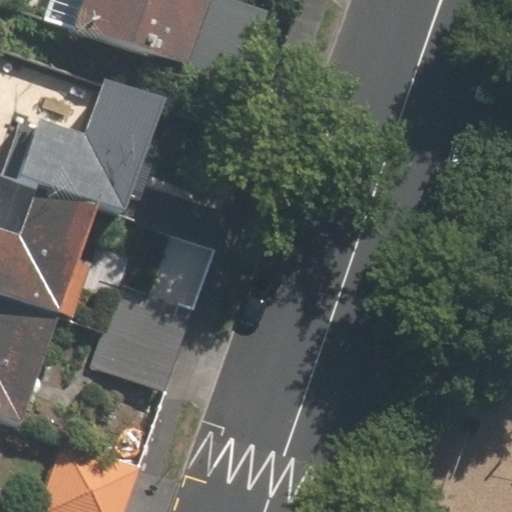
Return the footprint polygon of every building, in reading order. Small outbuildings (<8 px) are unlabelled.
[(172,75),(198,0),(77,0),(64,37),(172,75)] [(97,213),(113,219),(152,112),(95,91),(78,140),(28,122),(7,181),(40,193),(97,213)] [(0,300),(49,318),(58,321),(97,213),(40,193),(22,242),(0,234),(0,300)] [(0,424),(9,427),(49,318),(0,300),(0,424)] [(120,511),(136,466),(61,441),(37,511),(120,511)]
